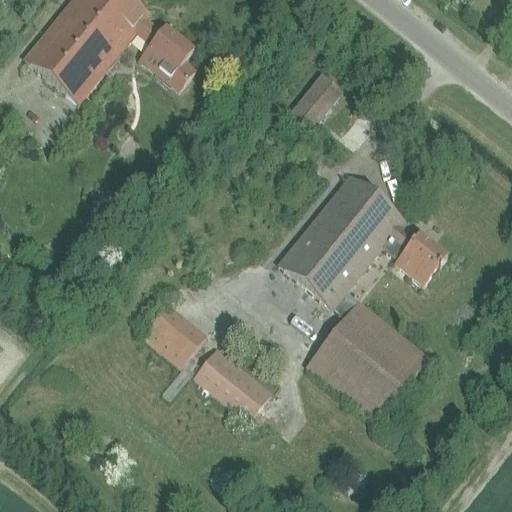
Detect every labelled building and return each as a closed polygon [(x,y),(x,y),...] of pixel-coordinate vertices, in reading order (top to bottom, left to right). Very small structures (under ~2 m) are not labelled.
[(184,69),(193,57),(165,34),(162,38),(146,25),(149,22),(122,0),(77,0),(24,66),(78,110),(135,39),(151,52),(139,66),(178,98),(195,77),(184,69)] [(310,140),(342,99),(319,82),(288,123),(310,140)] [(318,181),(330,165),(302,144),(291,159),(318,181)] [(403,228),(349,184),(277,272),(331,316),(333,314),(345,299),(381,254),(397,267),(394,270),(422,293),(447,263),(418,240),(415,244),(400,231),(403,228)] [(345,299),(333,314),(345,324),(305,373),(375,430),(428,365),(358,308),(357,309),(345,299)] [(180,374),(207,341),(169,311),(142,344),(180,374)] [(248,428),(272,399),(216,354),(193,383),(248,428)]
